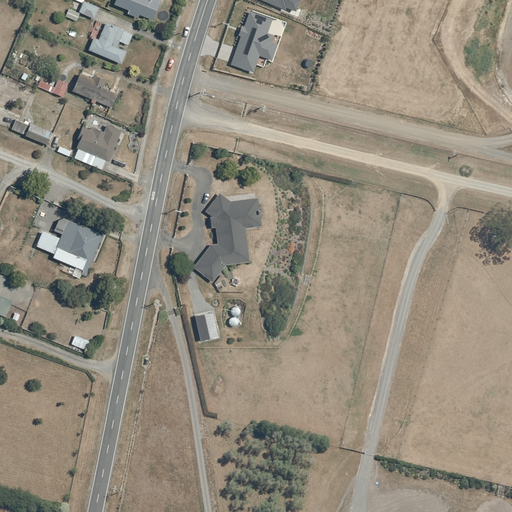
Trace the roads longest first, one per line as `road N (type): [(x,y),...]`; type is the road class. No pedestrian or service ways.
road 1 (unknown): [(175,114),(511,190)]
road 2 (secondary): [(94,511),(152,221)]
road 3 (unknown): [(209,511),(186,369),(145,257)]
road 4 (secondary): [(152,221),(207,0)]
road 5 (residential): [(0,155),(152,221)]
